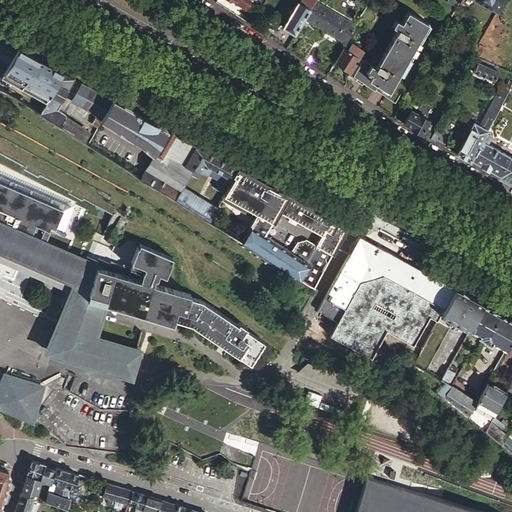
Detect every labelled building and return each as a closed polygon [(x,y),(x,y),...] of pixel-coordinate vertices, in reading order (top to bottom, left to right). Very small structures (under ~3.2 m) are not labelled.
[(300,0),(300,2),(297,1),(281,26),(293,33),(303,16),(314,1),(314,0),(300,0)] [(477,0),(490,7),(490,6),(497,10),(502,0),(477,0)] [(354,25),(314,1),(303,16),(345,41),(346,39),(354,25)] [(395,20),(392,26),(397,29),(395,33),(377,64),(375,67),(370,64),(362,59),(353,75),(374,89),(377,83),(388,90),(427,23),(407,12),(401,23),(395,20)] [(271,37),(285,47),(293,33),(281,26),(279,25),(271,37)] [(449,33),(442,29),(437,39),(444,42),(449,33)] [(5,40),(0,37),(0,49),(2,50),(0,54),(0,57),(8,63),(17,47),(5,40)] [(346,39),(345,41),(334,60),(349,71),(362,50),(346,39)] [(471,55),(476,47),(470,44),(468,48),(469,49),(467,52),(471,55)] [(8,63),(1,77),(44,101),(62,71),(47,63),(17,47),(8,63)] [(0,72),(2,74),(5,69),(8,63),(0,57),(0,72)] [(494,80),(499,67),(477,57),(472,70),(494,80)] [(504,97),(509,87),(507,86),(501,83),(496,93),(504,97)] [(504,97),(496,93),(495,93),(480,122),(479,125),(487,130),(504,97)] [(144,116),(115,100),(100,124),(137,144),(153,156),(168,129),(144,116)] [(410,109),(403,122),(405,124),(408,126),(411,127),(421,133),(428,120),(410,109)] [(485,133),(487,130),(479,125),(480,122),(477,121),(476,123),(473,122),(469,130),(463,127),(458,136),(464,139),(456,153),(469,160),(485,133)] [(451,131),(437,124),(429,138),(443,146),(451,131)] [(190,174),(204,149),(168,129),(153,156),(140,179),(175,201),(183,188),(190,174)] [(485,133),(469,160),(498,176),(509,156),(498,150),(486,143),(490,136),(485,133)] [(224,192),(238,168),(223,160),(204,149),(190,174),(197,177),(200,171),(207,175),(208,174),(211,167),(217,171),(213,177),(218,180),(214,187),(224,192)] [(509,156),(498,176),(511,183),(511,158),(509,156),(510,156),(509,156)] [(211,167),(208,174),(213,177),(217,171),(211,167)] [(258,213),(272,187),(238,168),(224,192),(223,194),(258,213)] [(0,249),(75,281),(78,273),(80,268),(82,262),(100,267),(140,279),(152,282),(153,277),(154,278),(157,272),(163,275),(169,261),(168,261),(170,257),(140,244),(132,261),(142,266),(140,272),(121,263),(120,266),(109,261),(108,263),(97,258),(96,260),(48,238),(53,227),(57,228),(67,204),(0,174),(0,249)] [(311,291),(314,285),(324,266),(335,247),(340,238),(345,227),(325,216),(272,187),(258,213),(241,245),(311,291)] [(175,201),(208,223),(216,208),(183,188),(175,201)] [(364,238),(359,235),(355,240),(357,247),(353,255),(348,253),(348,254),(317,310),(337,321),(329,335),(372,359),(386,331),(413,346),(415,344),(421,347),(440,314),(455,288),(377,245),(375,249),(366,244),(364,238)] [(375,249),(377,245),(370,241),(364,238),(366,244),(375,249)] [(357,247),(355,240),(348,253),(353,255),(357,247)] [(0,261),(69,290),(72,283),(0,253),(0,261)] [(80,268),(78,273),(75,281),(75,284),(55,325),(59,326),(51,350),(127,372),(135,347),(95,335),(104,302),(106,298),(174,318),(175,313),(184,316),(182,321),(191,323),(208,335),(225,346),(234,352),(250,362),(263,342),(245,329),(246,327),(238,322),(237,324),(202,300),(190,297),(191,294),(174,289),(152,282),(140,279),(100,267),(82,262),(80,268)] [(452,320),(468,329),(483,303),(465,293),(455,288),(440,314),(452,320)] [(172,322),(174,318),(106,298),(104,302),(172,322)] [(484,339),(499,312),(489,306),(483,303),(468,329),(467,332),(470,334),(472,330),(476,332),(477,336),(484,339)] [(505,348),(511,336),(511,319),(499,312),(484,339),(489,342),(492,341),(505,348)] [(413,362),(425,369),(452,320),(440,314),(421,347),(413,362)] [(44,350),(130,376),(138,348),(135,347),(127,372),(51,350),(59,326),(55,325),(44,350)] [(435,390),(444,397),(451,386),(448,384),(453,374),(454,375),(457,368),(449,364),(441,379),(435,390)] [(0,400),(33,414),(41,386),(22,380),(13,377),(4,374),(0,383),(0,400)] [(495,410),(505,393),(486,383),(477,400),(495,410)] [(444,397),(468,416),(474,404),(476,401),(451,386),(444,397)] [(0,405),(31,419),(33,414),(0,400),(0,405)] [(474,404),(493,414),(495,410),(477,400),(476,401),(474,404)] [(41,417),(63,439),(74,428),(51,406),(41,417)] [(485,430),(501,443),(506,435),(508,428),(492,416),(485,430)] [(253,470),(248,490),(327,511),(347,511),(360,468),(266,441),(270,426),(258,422),(245,468),(253,470)] [(116,447),(117,433),(76,430),(75,445),(116,447)] [(501,443),(511,451),(511,440),(506,435),(501,443)] [(27,473),(41,478),(44,466),(45,463),(31,459),(27,473)] [(44,466),(41,478),(50,480),(54,469),(44,466)] [(54,469),(50,480),(44,500),(62,506),(67,507),(70,498),(68,498),(72,487),(74,488),(78,474),(55,466),(54,469)] [(0,509),(10,477),(9,472),(0,469),(0,509)] [(35,497),(41,478),(27,473),(21,492),(34,496),(35,497)] [(481,511),(372,479),(362,511),(481,511)] [(120,487),(105,482),(101,495),(115,499),(120,487)] [(131,490),(120,487),(115,499),(127,503),(131,490)] [(147,495),(131,490),(127,503),(137,506),(135,511),(140,511),(142,508),(147,495)] [(28,511),(34,496),(21,492),(15,509),(23,511),(28,511)] [(157,511),(161,499),(147,495),(142,508),(152,511),(151,511),(157,511)] [(170,511),(173,503),(161,499),(157,511),(170,511)] [(78,502),(75,510),(83,511),(85,505),(78,502)] [(183,511),(185,507),(173,503),(170,511),(183,511)]
